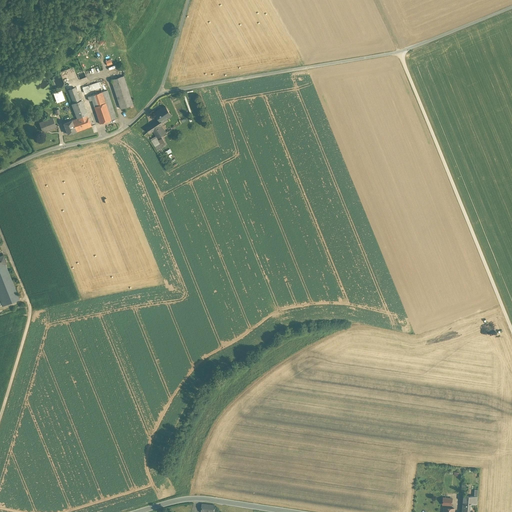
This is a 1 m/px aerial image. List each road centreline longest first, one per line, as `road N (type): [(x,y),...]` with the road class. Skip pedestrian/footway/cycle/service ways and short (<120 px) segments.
road 1 (unclassified): [(511,6),(399,51),(170,90),(128,125),(0,173)]
road 2 (track): [(511,330),(399,51)]
road 3 (track): [(0,231),(29,304),(0,417)]
road 4 (secondary): [(137,511),(193,497),(291,511)]
